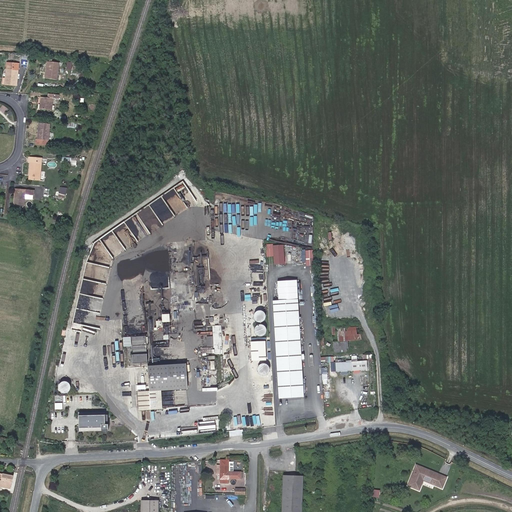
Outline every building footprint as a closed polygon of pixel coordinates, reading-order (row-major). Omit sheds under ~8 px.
[(48,74),(47,78),(57,79),(59,62),(47,61),(46,73),(48,74)] [(7,80),(7,84),(17,85),(19,63),(7,62),(6,78),(5,80),(7,80)] [(41,96),(40,108),(52,109),(53,98),(58,98),(59,94),(49,93),(48,97),(41,96)] [(39,123),(37,144),(48,145),(50,124),(39,123)] [(32,162),(31,162),(29,178),(39,179),(41,164),(41,158),(33,157),(32,162)] [(25,194),(33,194),(34,190),(15,188),(14,205),(23,206),(24,198),(25,194)] [(273,246),(267,246),(268,258),(275,257),(275,266),(286,265),(284,247),(273,248),(273,246)] [(314,251),(307,252),(308,267),(315,266),(314,251)] [(300,298),(275,299),(280,399),(305,397),(300,298)] [(376,312),(375,304),(365,305),(365,313),(376,312)] [(267,335),(268,325),(259,324),(257,333),(267,335)] [(356,327),(333,328),(334,351),(346,350),(345,340),(348,340),(361,339),(360,334),(356,334),(356,327)] [(146,337),(132,338),(133,363),(147,362),(146,337)] [(265,360),(264,341),(250,342),(251,361),(265,360)] [(208,357),(209,371),(216,370),(215,356),(208,357)] [(368,371),(367,362),(336,364),(337,373),(368,371)] [(261,372),(270,372),(270,364),(261,364),(261,372)] [(185,365),(148,368),(149,393),(160,392),(187,391),(186,373),(190,373),(190,367),(186,367),(185,365)] [(63,382),(63,392),(72,393),(72,382),(63,382)] [(162,411),(160,392),(149,393),(137,394),(138,412),(162,411)] [(110,416),(81,415),(81,430),(109,431),(110,416)] [(236,428),(254,426),(253,417),(235,419),(236,428)] [(242,477),(242,470),(229,470),(229,459),(221,459),(221,464),(218,464),(218,473),(221,473),(221,482),(229,482),(229,477),(242,477)] [(413,465),(411,472),(425,477),(428,471),(413,465)] [(421,480),(442,489),(447,478),(428,471),(425,477),(411,472),(406,486),(417,490),(421,480)] [(13,475),(0,472),(0,486),(10,488),(13,475)] [(299,511),(301,473),(282,473),(280,511),(299,511)] [(157,511),(158,497),(141,496),(140,511),(157,511)]
